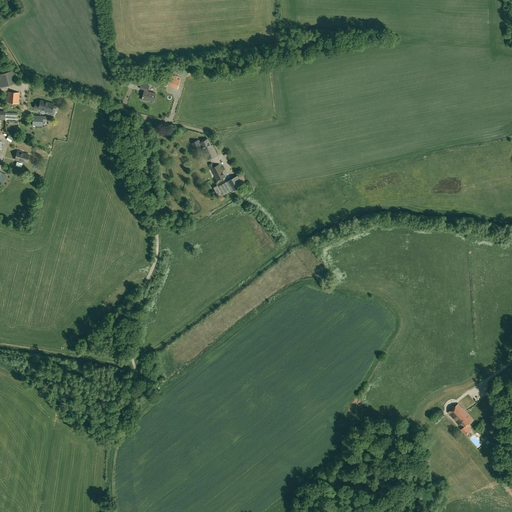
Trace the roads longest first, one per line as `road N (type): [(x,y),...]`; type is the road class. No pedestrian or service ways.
road 1 (track): [(153,398),(138,376),(130,338),(157,250),(141,115)]
road 2 (unclassified): [(165,121),(33,87),(0,44)]
